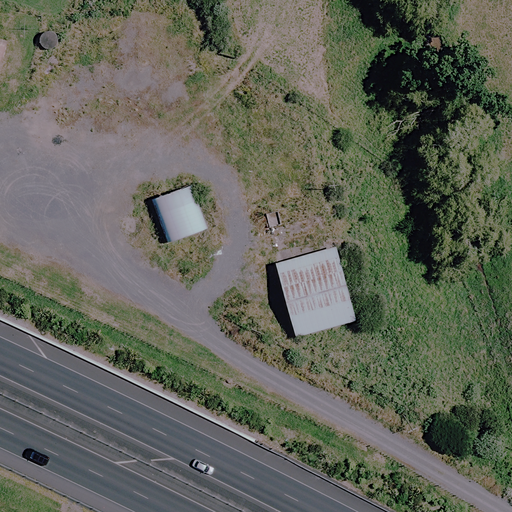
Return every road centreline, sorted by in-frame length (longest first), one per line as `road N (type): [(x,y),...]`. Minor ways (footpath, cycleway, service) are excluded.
road 1 (motorway): [(0,360),(309,511)]
road 2 (motorway): [(165,511),(0,431)]
